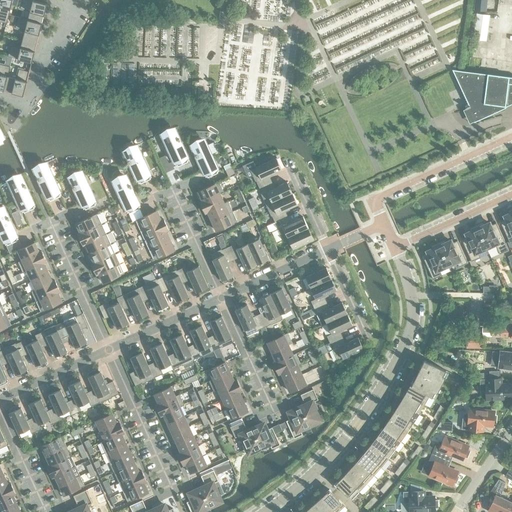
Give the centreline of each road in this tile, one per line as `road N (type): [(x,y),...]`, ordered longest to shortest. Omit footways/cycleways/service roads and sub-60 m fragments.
road 1 (residential): [(269,511),(348,435),(396,359),(410,308),(395,247)]
road 2 (residential): [(511,139),(379,201),(385,225)]
road 3 (residential): [(175,494),(110,351)]
road 4 (residential): [(0,97),(32,98),(70,9),(58,0)]
road 5 (residential): [(110,351),(51,220)]
road 6 (residential): [(395,247),(511,193)]
road 7 (residential): [(275,413),(223,299)]
road 8 (residential): [(110,351),(223,299)]
road 9 (residential): [(223,299),(174,187)]
road 10 (residential): [(0,401),(110,351)]
